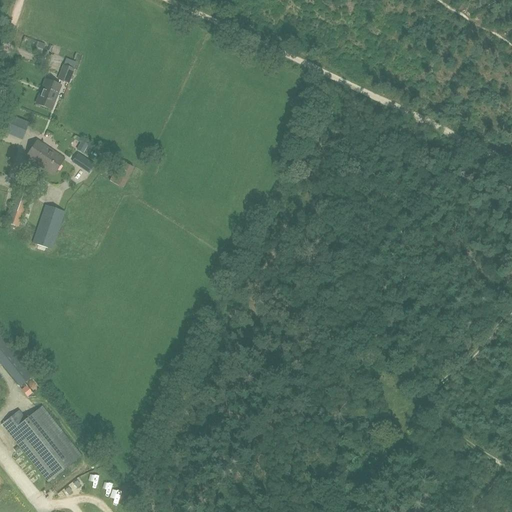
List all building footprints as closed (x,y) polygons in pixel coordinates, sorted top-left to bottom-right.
[(68,84),(74,69),(63,65),(57,79),(68,84)] [(51,110),(60,85),(45,80),(35,104),(51,110)] [(22,140),(29,123),(10,116),(3,132),(22,140)] [(53,176),(65,159),(37,140),(25,157),(53,176)] [(88,174),(94,165),(78,153),(71,163),(88,174)] [(123,188),(133,168),(120,161),(109,181),(123,188)] [(17,227),(28,195),(17,191),(6,223),(17,227)] [(51,250),(64,212),(45,205),(32,244),(51,250)] [(0,364),(19,388),(24,383),(26,386),(21,389),(27,397),(32,394),(40,389),(31,377),(0,338),(0,364)] [(81,455),(42,406),(25,419),(18,411),(1,424),(48,482),(81,455)]
